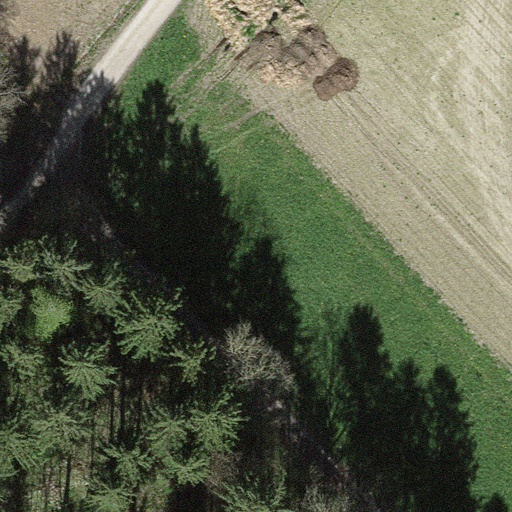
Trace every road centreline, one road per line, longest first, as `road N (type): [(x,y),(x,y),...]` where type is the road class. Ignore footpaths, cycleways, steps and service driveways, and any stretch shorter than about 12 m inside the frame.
road 1 (track): [(33,183),(340,511)]
road 2 (track): [(163,0),(27,178),(33,183),(0,216)]
